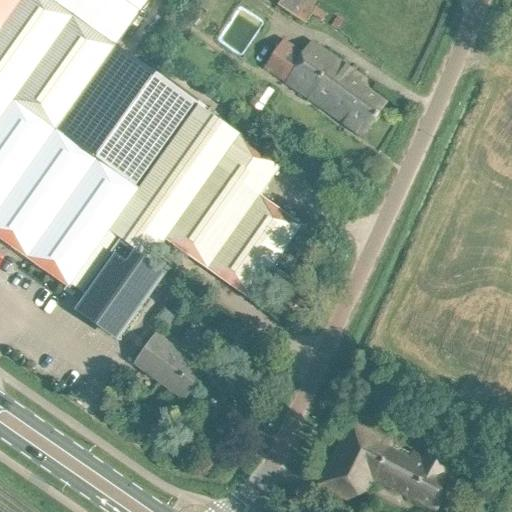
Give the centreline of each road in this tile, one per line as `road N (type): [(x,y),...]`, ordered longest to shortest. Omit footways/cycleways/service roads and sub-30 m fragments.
road 1 (unclassified): [(247,511),(356,293),(480,0)]
road 2 (primary): [(165,511),(0,398)]
road 3 (primary): [(0,430),(117,511)]
